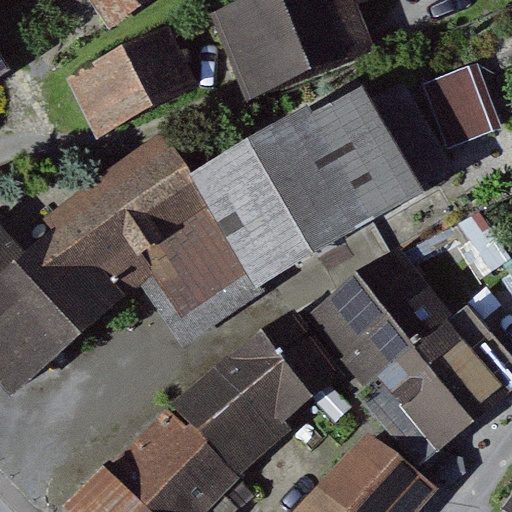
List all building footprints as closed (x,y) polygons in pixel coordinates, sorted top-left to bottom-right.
[(38,0),(46,13),(68,0),(89,0),(107,31),(160,0),(38,0)] [(372,0),(255,0),(206,21),(240,102),(354,54),(339,19),(375,4),(372,0)] [(155,41),(64,89),(91,139),(182,91),(155,41)] [(452,148),(500,131),(477,65),(428,82),(452,148)] [(189,174),(247,275),(257,288),(442,187),(390,94),(342,121),(332,104),(277,134),(271,123),(189,174)] [(247,275),(189,174),(165,141),(49,222),(59,233),(25,255),(87,332),(151,276),(181,318),(247,275)] [(0,224),(0,386),(11,399),(87,332),(25,255),(0,224)] [(404,253),(301,327),(337,377),(420,467),(473,422),(468,416),(503,389),(404,253)] [(292,316),(172,409),(238,478),(290,433),(283,423),(337,377),(301,327),(292,316)] [(172,409),(62,511),(202,511),(238,478),(172,409)] [(419,511),(437,492),(366,437),(293,511),(419,511)]
